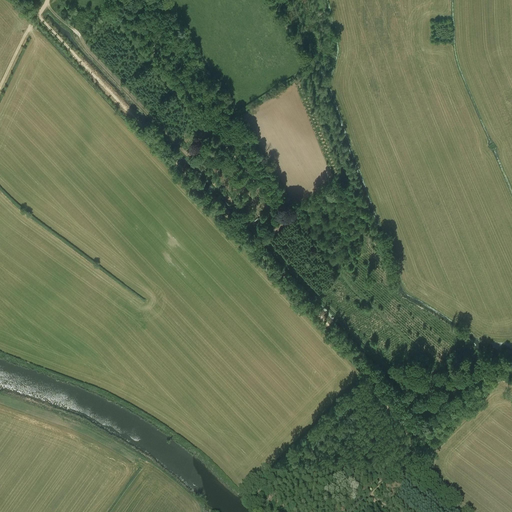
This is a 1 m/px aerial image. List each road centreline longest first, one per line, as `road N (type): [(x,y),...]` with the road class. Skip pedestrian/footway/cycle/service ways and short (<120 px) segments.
road 1 (track): [(47,0),(37,14),(360,357),(369,390),(415,449),(374,495),(392,511)]
road 2 (track): [(137,300),(0,187)]
